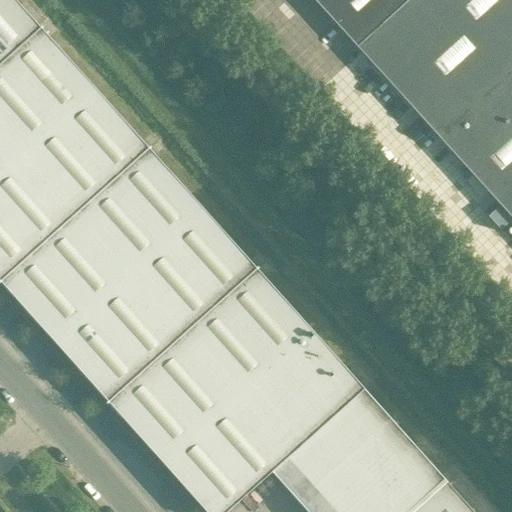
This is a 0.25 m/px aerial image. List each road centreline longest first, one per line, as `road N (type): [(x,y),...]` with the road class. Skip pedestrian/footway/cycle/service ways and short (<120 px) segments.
road 1 (unknown): [(280,0),(511,255)]
road 2 (unclassified): [(131,511),(0,365)]
